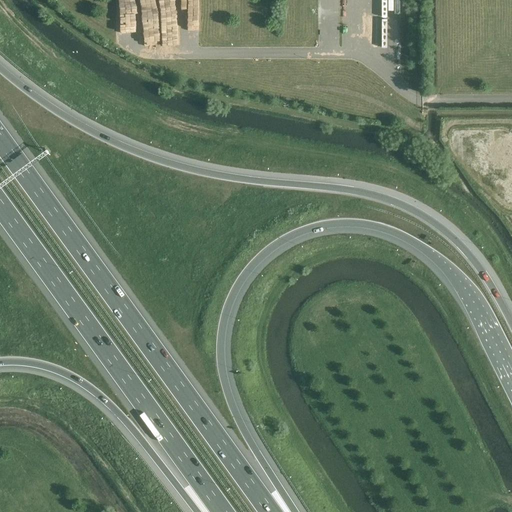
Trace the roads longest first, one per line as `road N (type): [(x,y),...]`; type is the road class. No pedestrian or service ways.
road 1 (motorway): [(294,511),(240,423),(219,351),(230,297),(284,239),(336,223),(379,227),(412,242),(458,280),(511,379)]
road 2 (motorway): [(511,321),(468,253),(419,213),(360,192),(170,165),(49,111),(0,68)]
road 3 (motorway): [(269,511),(0,142)]
road 4 (motorway): [(0,207),(221,511)]
road 5 (motorway): [(0,361),(44,365),(97,392),(196,511)]
